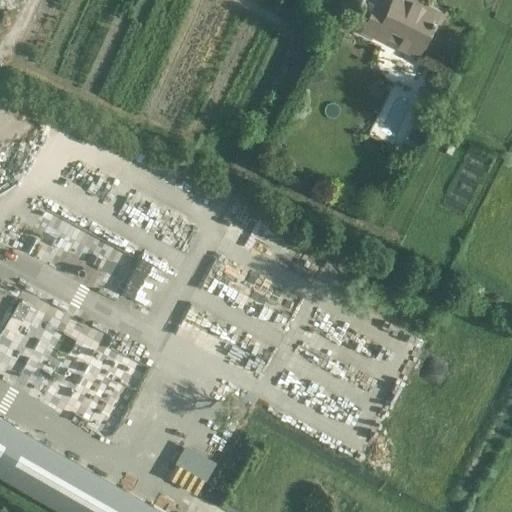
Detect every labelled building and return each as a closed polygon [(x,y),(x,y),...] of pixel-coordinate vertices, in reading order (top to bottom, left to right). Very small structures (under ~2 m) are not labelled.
[(385,36),(400,43),(399,46),(416,54),(422,41),(435,15),(418,7),(419,5),(409,0),(392,0),(387,10),(376,5),(363,31),(383,40),(385,36)] [(304,75),(309,91),(327,86),(322,69),(304,75)] [(414,118),(405,137),(417,143),(426,124),(414,118)] [(132,298),(151,263),(141,257),(127,283),(122,293),(132,298)] [(14,298),(0,328),(0,361),(1,362),(0,363),(0,368),(16,375),(32,340),(29,339),(42,311),(14,298)] [(163,511),(14,426),(0,417),(0,477),(60,511),(163,511)] [(197,488),(203,474),(175,462),(168,476),(197,488)]
